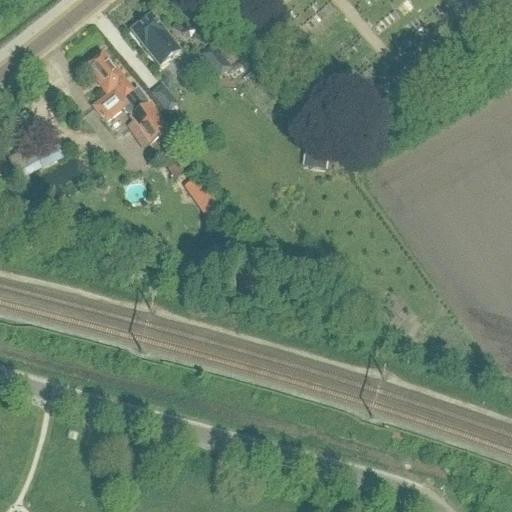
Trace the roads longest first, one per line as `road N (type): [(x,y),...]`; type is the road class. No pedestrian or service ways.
road 1 (unclassified): [(437,511),(399,491),(0,382)]
road 2 (tertiary): [(0,76),(96,0)]
